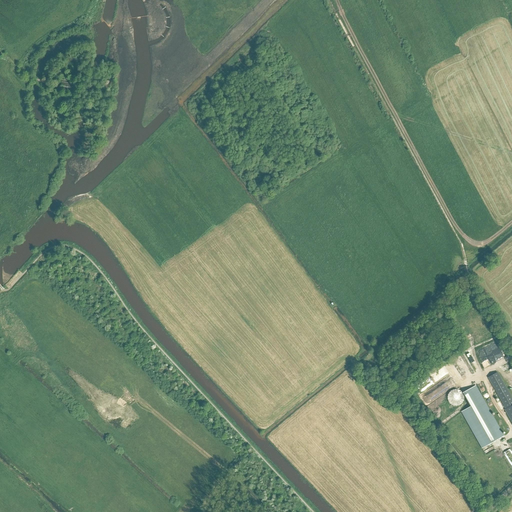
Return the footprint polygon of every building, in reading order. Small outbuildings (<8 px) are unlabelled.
[(62,82),(60,89),(69,92),(69,90),(74,91),(75,87),(72,86),(73,85),(62,82)] [(480,349),(488,367),(495,364),(491,355),(497,353),(500,360),(508,356),(501,340),(493,343),(493,344),(480,349)] [(465,356),(459,359),(470,376),(475,373),(465,356)] [(463,373),(455,361),(451,363),(461,379),(462,378),(460,375),(463,373)] [(511,383),(508,386),(511,393),(511,397),(511,398),(497,372),(488,378),(506,409),(511,405),(511,383)] [(482,449),(504,437),(475,386),(462,393),(470,407),(461,412),(482,449)] [(447,396),(447,398),(447,400),(448,403),(450,404),(452,406),(454,406),(457,406),(459,406),(461,404),(463,403),(464,400),(464,398),(464,396),(463,393),(461,392),(459,390),(457,390),(454,390),(452,390),(450,392),(448,393),(447,396)]
